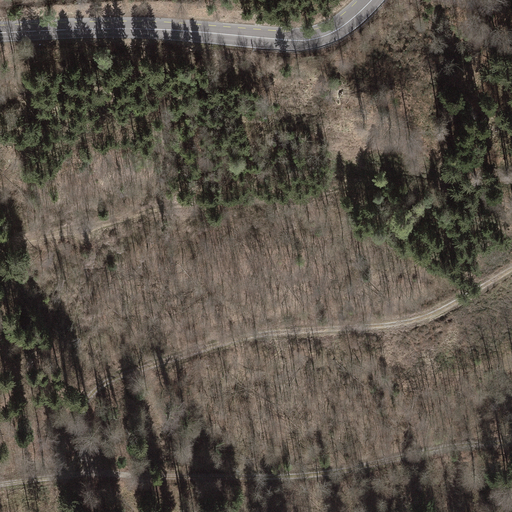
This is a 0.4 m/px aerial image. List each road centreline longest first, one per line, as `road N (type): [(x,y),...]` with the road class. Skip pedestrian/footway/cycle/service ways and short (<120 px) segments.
road 1 (track): [(91,472),(78,417),(110,379),(259,333),(412,321),(511,269)]
road 2 (track): [(511,442),(304,475),(91,472)]
road 3 (secondary): [(370,0),(330,32),(302,39),(144,27),(0,32)]
road 4 (track): [(334,190),(152,209),(0,247)]
